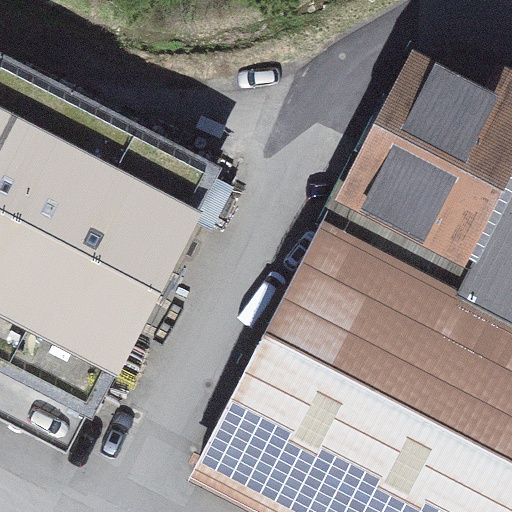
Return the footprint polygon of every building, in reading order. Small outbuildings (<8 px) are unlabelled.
[(213,173),(0,62),(0,365),(89,412),(213,173)] [(373,151),(487,208),(511,159),(511,81),(476,63),(463,88),(417,64),(373,151)] [(487,208),(373,151),(331,230),(445,289),(487,208)] [(511,159),(487,208),(445,289),(511,323),(511,159)] [(511,511),(511,323),(445,289),(331,230),(200,482),(258,511),(511,511)]
